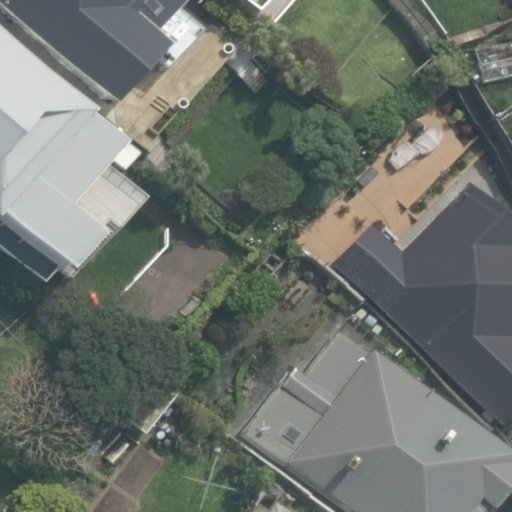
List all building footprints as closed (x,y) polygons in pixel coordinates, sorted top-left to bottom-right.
[(0,0),(0,8),(117,114),(175,50),(158,35),(189,0),(0,0)] [(511,33),(469,44),(478,80),(511,71),(511,33)] [(0,34),(0,228),(50,273),(86,232),(50,200),(111,132),(0,34)] [(388,248),(357,218),(316,261),(491,429),(511,407),(511,335),(510,334),(511,331),(511,248),(448,186),(388,248)] [(137,209),(62,302),(142,366),(217,273),(137,209)] [(511,459),(511,451),(363,347),(277,469),(337,511),(472,511),(480,501),(496,511),(511,488),(511,472),(506,468),(511,459)]
